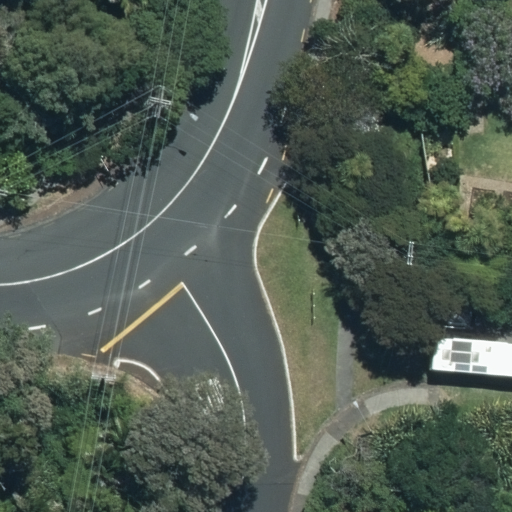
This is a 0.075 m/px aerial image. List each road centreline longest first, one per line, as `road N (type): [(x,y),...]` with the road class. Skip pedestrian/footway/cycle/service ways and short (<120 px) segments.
road 1 (residential): [(131,236),(180,280),(215,332),(237,387),(241,511)]
road 2 (tertiary): [(264,0),(228,109),(186,180),(131,236)]
road 3 (unclassified): [(131,236),(76,262),(0,278)]
